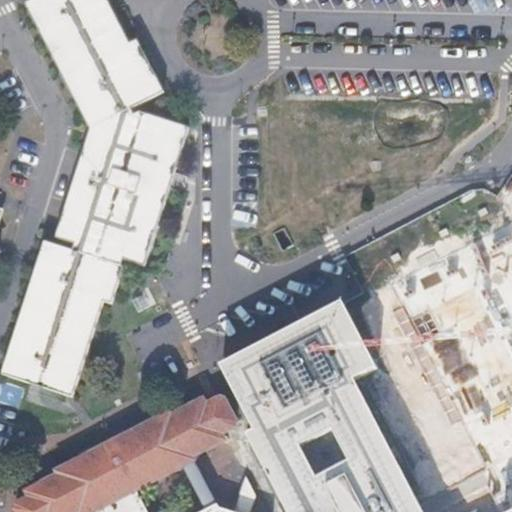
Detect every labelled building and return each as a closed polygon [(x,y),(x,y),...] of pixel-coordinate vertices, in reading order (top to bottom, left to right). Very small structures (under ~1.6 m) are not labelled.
[(94,127),(62,234),(82,240),(80,246),(51,237),(11,370),(82,391),(111,296),(119,298),(130,261),(128,260),(130,254),(150,260),(192,122),(143,108),(138,111),(135,105),(167,87),(139,36),(132,40),(110,0),(32,0),(28,2),(94,127)] [(269,213),(322,212),(321,108),(268,109),(269,213)] [(443,331),(511,295),(511,237),(419,285),(443,331)] [(422,511),(351,380),(374,369),(339,300),(221,359),(236,389),(249,415),(253,427),(243,430),(285,511),(422,511)] [(511,351),(455,377),(490,452),(511,441),(511,351)] [(265,511),(259,510),(267,487),(251,482),(240,511),(239,511),(235,511),(227,497),(216,503),(198,511),(164,511),(148,482),(193,458),(204,452),(203,449),(236,431),(233,426),(248,418),(249,415),(236,389),(231,388),(218,394),(215,389),(181,406),(179,403),(64,462),(66,466),(34,483),(37,489),(23,496),(22,500),(27,511),(80,511),(88,508),(89,511),(95,508),(96,511),(265,511)] [(204,452),(193,458),(216,503),(227,497),(204,452)] [(257,466),(251,482),(267,487),(257,466)]
